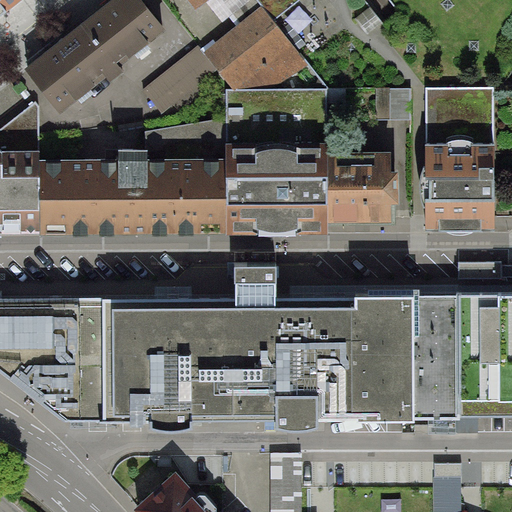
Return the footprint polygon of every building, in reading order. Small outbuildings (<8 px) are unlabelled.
[(0,0),(0,19),(28,0),(0,0)] [(142,0),(98,0),(25,57),(64,106),(165,28),(142,0)] [(208,0),(189,0),(197,10),(208,0)] [(297,0),(256,0),(271,21),(297,0)] [(260,8),(203,52),(221,75),(225,83),(284,84),(308,66),(271,21),(260,8)] [(166,117),(221,75),(203,52),(200,48),(145,90),(166,117)] [(224,154),(225,234),(327,234),(326,221),(326,147),(327,84),(284,84),(225,83),(224,154)] [(428,91),(428,229),(494,229),(494,91),(428,91)] [(0,122),(0,147),(1,149),(38,149),(34,97),(0,122)] [(38,230),(38,235),(225,234),(224,154),(146,155),(146,143),(104,143),(104,155),(38,156),(38,230)] [(1,149),(0,147),(0,230),(38,230),(38,156),(38,149),(1,149)] [(326,147),(326,221),(390,221),(390,147),(326,147)] [(0,366),(65,420),(415,422),(414,409),(459,408),(458,315),(458,293),(457,285),(0,291),(0,366)] [(490,315),(458,315),(459,408),(511,408),(511,306),(490,307),(490,315)] [(218,511),(178,465),(133,504),(139,511),(218,511)]
